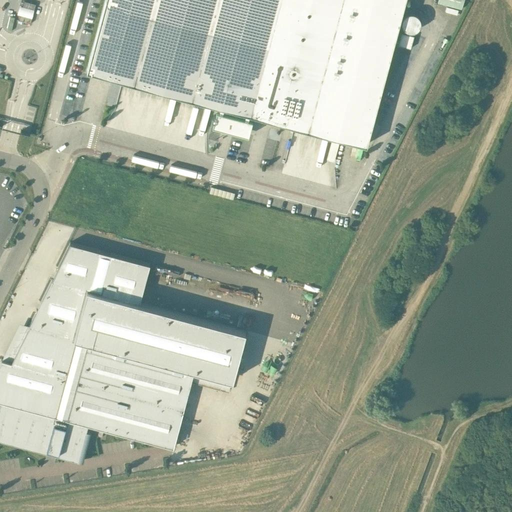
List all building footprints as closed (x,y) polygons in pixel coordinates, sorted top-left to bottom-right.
[(105,0),(87,70),(220,105),(224,106),(246,112),(250,113),(366,144),(404,0),(105,0)] [(437,0),(437,2),(461,9),(463,0),(437,0)] [(19,20),(30,23),(36,4),(24,1),(19,20)] [(401,32),(398,45),(411,48),(414,35),(401,32)] [(224,106),(220,105),(219,111),(216,111),(215,114),(214,116),(212,115),(211,120),(213,120),(213,122),(212,126),(248,135),(252,120),(248,119),(250,113),(246,112),(244,118),(222,112),(224,106)] [(150,263),(70,242),(11,361),(1,358),(0,360),(0,437),(48,450),(48,449),(57,451),(57,452),(83,459),(91,431),(87,430),(88,424),(173,447),(191,381),(228,391),(231,379),(232,380),(246,330),(140,302),(150,263)]
